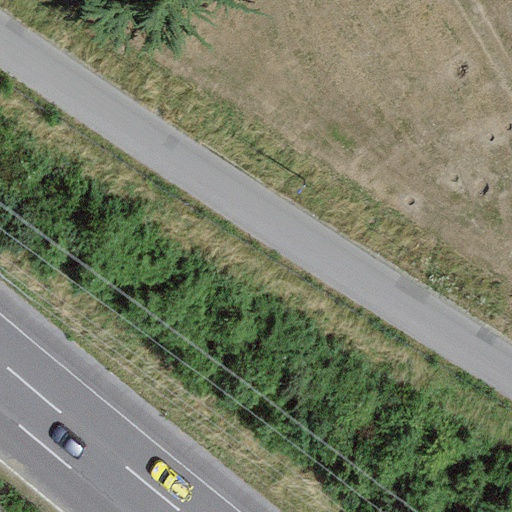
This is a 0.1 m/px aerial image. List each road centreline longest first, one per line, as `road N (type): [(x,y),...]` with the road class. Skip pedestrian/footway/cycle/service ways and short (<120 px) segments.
road 1 (residential): [(511,374),(0,42)]
road 2 (motorway): [(156,511),(0,383)]
